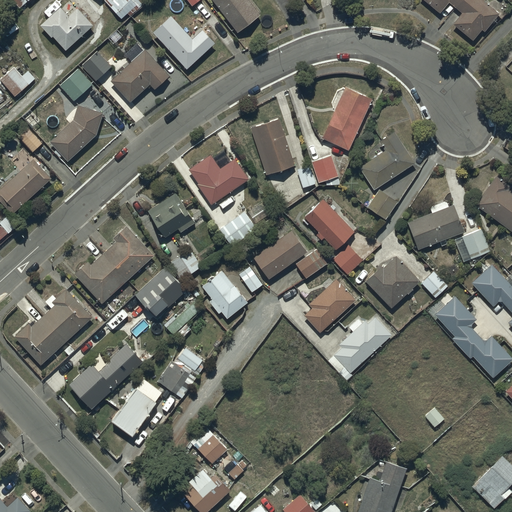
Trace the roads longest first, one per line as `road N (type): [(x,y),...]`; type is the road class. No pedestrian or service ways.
road 1 (residential): [(0,281),(202,104),(314,48),(352,44),(407,57),(434,75),(461,115)]
road 2 (unclassified): [(0,381),(120,511)]
